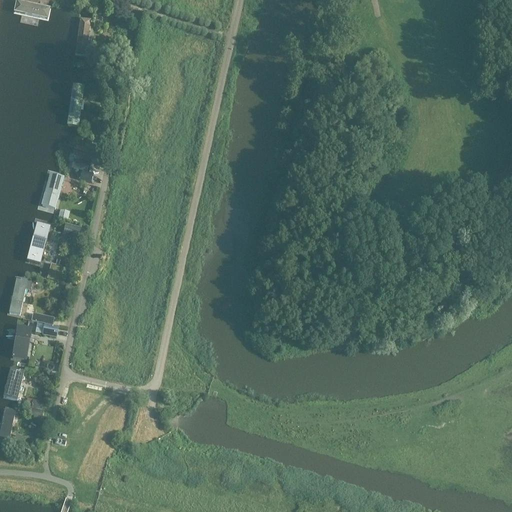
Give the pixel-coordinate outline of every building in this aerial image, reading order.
[(55,1),(52,0),(17,0),(14,16),(50,24),(55,1)] [(75,57),(92,60),(99,24),(81,21),(75,57)] [(121,74),(122,67),(106,63),(104,71),(121,74)] [(71,107),(86,109),(89,90),(74,87),(71,107)] [(68,129),(83,130),(86,111),(71,108),(68,129)] [(74,159),(73,169),(89,172),(91,162),(74,159)] [(38,210),(57,215),(67,177),(48,171),(38,210)] [(91,184),(94,174),(82,171),(79,180),(91,184)] [(59,218),(69,220),(70,211),(61,210),(59,218)] [(30,267),(47,270),(57,232),(40,227),(30,267)] [(87,234),(77,231),(75,239),(85,241),(87,234)] [(60,282),(63,266),(51,264),(48,279),(60,282)] [(10,317),(25,319),(31,284),(17,281),(10,317)] [(51,325),(53,319),(32,315),(31,321),(51,325)] [(57,338),(58,328),(45,326),(43,336),(57,338)] [(10,358),(31,361),(36,332),(16,328),(10,358)] [(4,402),(20,405),(27,376),(11,372),(4,402)] [(31,409),(44,412),(46,403),(33,401),(31,409)] [(42,420),(44,412),(31,409),(30,417),(42,420)] [(0,435),(13,438),(18,415),(5,411),(0,435)]
